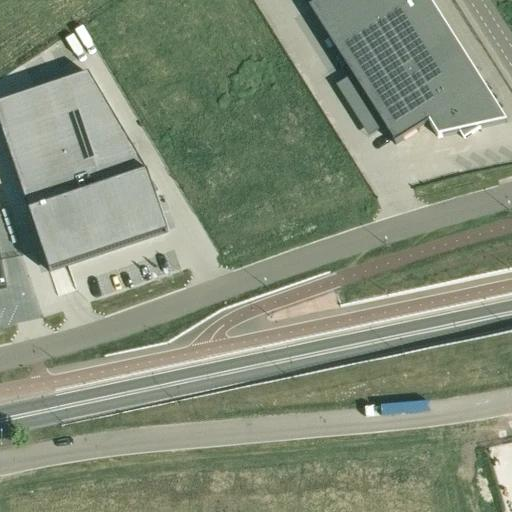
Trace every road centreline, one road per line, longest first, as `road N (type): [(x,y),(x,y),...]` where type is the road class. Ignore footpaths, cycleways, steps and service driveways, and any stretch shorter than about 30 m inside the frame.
road 1 (unclassified): [(0,359),(511,196)]
road 2 (secondary): [(0,421),(511,313)]
road 3 (unclassified): [(511,401),(0,462)]
